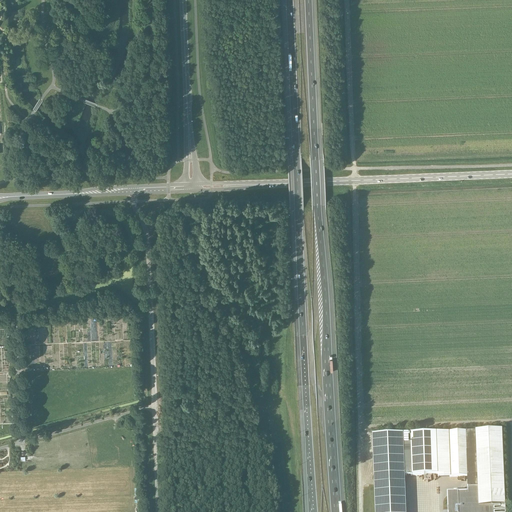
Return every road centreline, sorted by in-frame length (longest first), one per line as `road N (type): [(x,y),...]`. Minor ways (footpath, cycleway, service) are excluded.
road 1 (motorway): [(337,511),(308,0)]
road 2 (motorway): [(289,0),(313,511)]
road 3 (tertiary): [(511,174),(286,183)]
road 4 (unclassified): [(21,442),(13,291),(0,268)]
road 5 (secondary): [(71,194),(191,191)]
